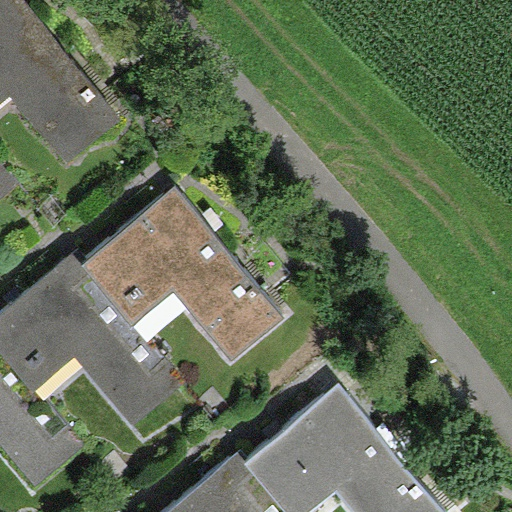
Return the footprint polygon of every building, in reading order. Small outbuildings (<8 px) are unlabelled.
[(66,149),(118,107),(30,0),(0,0),(0,97),(15,86),(66,149)] [(0,188),(15,176),(0,158),(0,188)] [(235,353),(287,311),(182,182),(86,260),(139,325),(184,290),(235,353)] [(79,251),(0,314),(0,338),(39,386),(80,354),(134,420),(184,380),(139,325),(86,260),(79,251)] [(0,448),(31,487),(85,443),(39,386),(0,338),(0,448)] [(366,511),(441,511),(448,507),(343,379),(247,456),(292,511),(312,511),(345,486),(366,511)] [(240,447),(159,511),(292,511),(247,456),(240,447)]
